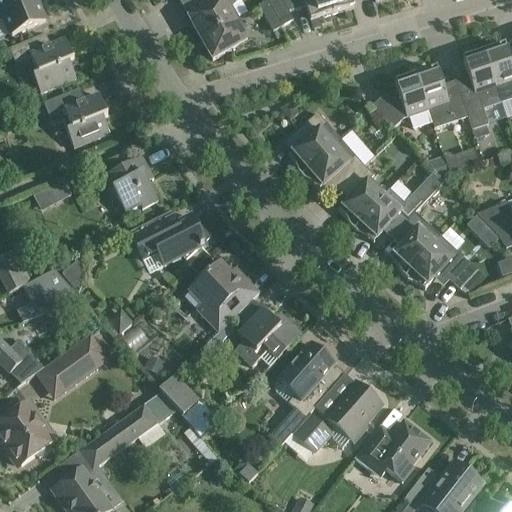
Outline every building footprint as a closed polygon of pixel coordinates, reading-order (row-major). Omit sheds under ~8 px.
[(0,0),(0,19),(2,19),(10,38),(26,31),(44,23),(34,0),(0,0)] [(234,0),(201,0),(207,10),(188,21),(200,42),(235,22),(229,12),(237,4),(234,0)] [(272,34),(293,23),(279,0),(274,0),(258,9),(272,34)] [(279,0),(288,15),(305,10),(309,23),(331,17),(326,0),(279,0)] [(326,0),(331,17),(353,10),(350,0),(326,0)] [(235,22),(200,42),(212,63),(247,43),(235,22)] [(50,49),(45,37),(9,52),(15,67),(30,61),(37,77),(33,79),(40,96),(75,81),(69,65),(73,63),(64,42),(50,49)] [(500,106),(511,101),(511,70),(504,48),(483,55),(495,90),(500,106)] [(458,92),(463,107),(467,120),(472,133),(487,128),(482,112),(500,106),(495,90),(483,55),(462,62),(471,87),(458,92)] [(431,125),(433,132),(467,120),(463,107),(458,92),(445,96),(436,71),(415,78),(427,114),(431,125)] [(411,130),(414,131),(431,125),(427,114),(415,78),(394,85),(400,104),(389,108),(385,104),(375,114),(392,132),(402,122),(408,120),(411,130)] [(84,104),(79,91),(43,106),(52,128),(62,124),(73,151),(109,137),(102,121),(107,119),(99,98),(84,104)] [(298,175),(300,178),(341,143),(317,116),(297,133),(306,143),(289,158),(288,157),(287,157),(293,164),(298,175)] [(336,177),(345,187),(363,169),(341,143),(300,178),(303,181),(312,187),(319,194),(320,193),(319,192),(322,189),(336,177)] [(442,157),(443,159),(449,176),(479,165),(473,151),(453,159),(447,156),(442,157)] [(511,162),(509,154),(496,159),(500,168),(511,163),(511,162)] [(439,180),(449,176),(443,159),(430,164),(433,174),(435,176),(439,180)] [(148,174),(141,160),(100,183),(112,205),(117,202),(125,217),(140,209),(142,212),(157,203),(143,177),(148,174)] [(350,230),(353,232),(383,199),(367,185),(373,178),(363,169),(345,187),(355,197),(342,210),(340,213),(339,212),(338,213),(344,219),(350,230)] [(383,199),(353,232),(356,235),(366,239),(373,246),(374,245),(373,244),(388,227),(397,235),(415,216),(389,193),(383,199)] [(499,242),(511,236),(511,203),(476,218),(499,242)] [(143,262),(161,253),(168,266),(183,259),(185,262),(197,252),(205,248),(204,245),(209,240),(196,226),(195,227),(190,219),(169,230),(163,219),(171,216),(170,215),(129,236),(143,262)] [(415,216),(397,235),(406,243),(393,257),(391,260),(390,259),(389,260),(396,266),(401,276),(404,279),(434,246),(418,232),(424,225),(415,216)] [(450,227),(440,239),(455,252),(465,241),(450,227)] [(440,240),(434,246),(404,279),(407,282),(417,286),(424,293),(425,292),(424,291),(439,274),(459,293),(462,290),(476,274),(477,273),(440,240)] [(31,285),(14,253),(0,260),(0,282),(7,297),(31,285)] [(73,264),(61,275),(79,293),(90,282),(73,264)] [(240,287),(219,265),(205,279),(189,294),(203,309),(198,313),(218,335),(227,327),(251,303),(258,297),(243,281),(242,282),(244,284),(240,287)] [(80,303),(54,274),(22,290),(39,319),(58,312),(80,303)] [(476,274),(462,290),(470,297),(484,282),(476,274)] [(87,298),(81,303),(89,311),(94,306),(87,298)] [(132,326),(120,312),(106,324),(118,338),(132,326)] [(260,361),(270,370),(300,338),(279,317),(273,323),(262,313),(237,338),(243,344),(234,354),(251,370),(260,361)] [(227,327),(218,335),(224,341),(233,333),(227,327)] [(109,364),(90,338),(35,378),(53,404),(109,364)] [(10,352),(0,342),(0,368),(9,377),(29,357),(17,345),(10,352)] [(274,392),(275,396),(287,406),(305,422),(332,391),(322,381),(334,368),(310,347),(277,384),(275,386),(274,392)] [(144,371),(159,378),(162,370),(147,363),(144,371)] [(198,404),(173,378),(158,393),(160,395),(177,413),(182,418),(198,404)] [(360,390),(355,386),(354,385),(324,420),(334,429),(332,431),(333,443),(341,452),(349,444),(351,447),(364,432),(362,429),(371,419),(380,408),(378,406),(360,390)] [(160,395),(143,408),(157,427),(177,413),(160,395)] [(31,418),(24,407),(0,424),(0,438),(8,450),(7,451),(9,452),(7,456),(15,468),(19,467),(20,469),(35,459),(39,461),(50,452),(50,448),(52,446),(42,433),(45,431),(34,415),(31,418)] [(157,427),(143,408),(78,454),(92,474),(157,427)] [(332,438),(310,418),(292,438),(314,458),(332,438)] [(430,445),(403,425),(389,443),(376,433),(364,449),(354,463),(380,482),(386,474),(401,486),(413,471),(411,469),(430,445)] [(276,441),(283,447),(289,439),(283,434),(276,441)] [(257,475),(242,463),(232,474),(248,486),(255,479),(257,475)] [(462,511),(483,487),(454,464),(440,482),(427,472),(403,503),(415,511),(417,511),(421,507),(427,511),(462,511)] [(110,511),(82,472),(51,494),(62,511),(65,508),(67,511),(110,511)] [(294,511),(293,511),(310,511),(312,508),(298,502),(294,511)] [(511,511),(511,509),(509,507),(505,511),(496,511),(484,503),(477,511),(511,511)]
